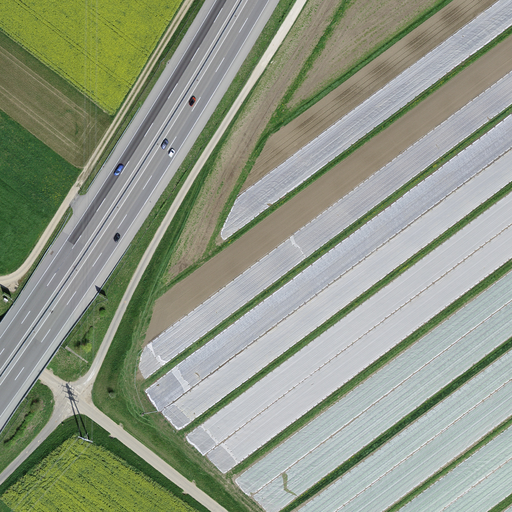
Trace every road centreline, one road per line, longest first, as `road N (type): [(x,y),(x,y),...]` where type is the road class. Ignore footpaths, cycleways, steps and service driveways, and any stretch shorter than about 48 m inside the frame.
road 1 (track): [(0,480),(86,383),(157,237),(302,0)]
road 2 (motorway): [(0,401),(258,0)]
road 3 (motorway): [(226,0),(0,354)]
road 4 (track): [(190,0),(29,262),(0,280)]
road 5 (unclassified): [(0,340),(220,511)]
